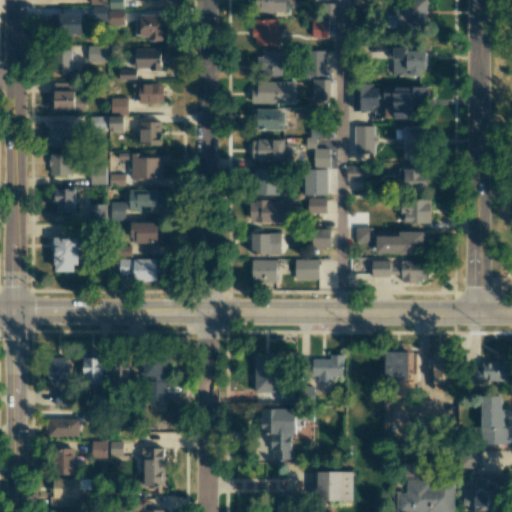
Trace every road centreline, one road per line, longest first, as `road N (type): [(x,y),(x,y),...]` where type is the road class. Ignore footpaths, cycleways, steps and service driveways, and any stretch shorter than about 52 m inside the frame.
road 1 (tertiary): [(15,0),(17,511)]
road 2 (residential): [(205,0),(205,511)]
road 3 (secondary): [(511,313),(17,310)]
road 4 (residential): [(478,0),(478,313)]
